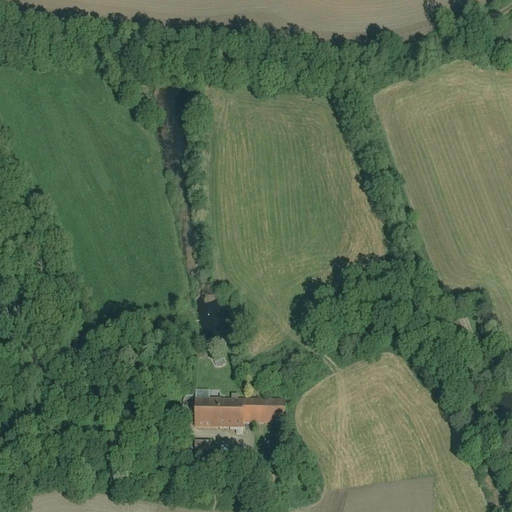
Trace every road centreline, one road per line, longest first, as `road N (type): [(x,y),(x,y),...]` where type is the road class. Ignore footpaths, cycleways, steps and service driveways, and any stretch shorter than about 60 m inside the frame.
road 1 (track): [(0,33),(345,72),(357,80),(508,511)]
road 2 (residential): [(0,114),(82,377),(200,440)]
